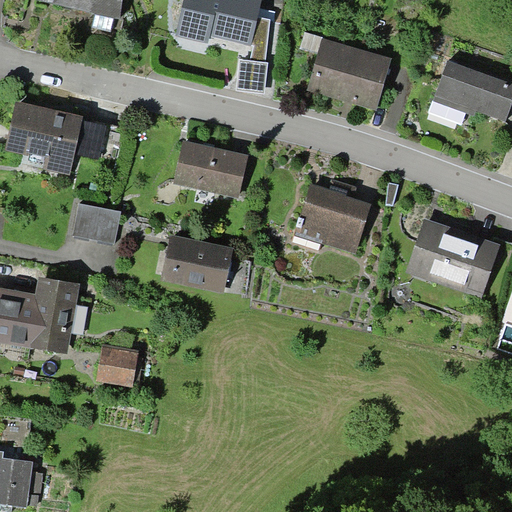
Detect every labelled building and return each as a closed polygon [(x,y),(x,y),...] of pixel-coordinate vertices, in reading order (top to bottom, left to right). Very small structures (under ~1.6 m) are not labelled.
[(38,0),(120,18),(122,0),(38,0)] [(261,0),(184,0),(176,36),(208,43),(209,36),(251,46),(251,44),(258,16),(261,0)] [(271,19),(258,16),(251,44),(254,45),(251,60),(241,58),(237,90),(264,93),(269,62),(265,61),(271,19)] [(392,56),(323,36),(307,90),(376,110),(392,56)] [(511,103),(511,83),(448,60),(433,101),(474,115),(476,111),(505,122),(511,103)] [(84,115),(17,100),(6,149),(46,158),(44,169),(70,175),(75,154),(83,120),(84,115)] [(107,125),(83,120),(75,154),(99,160),(107,125)] [(248,155),(184,140),(174,183),(238,198),(248,155)] [(327,188),(311,183),(294,236),(321,244),(356,254),(372,203),(355,198),(358,187),(330,178),(327,188)] [(399,184),(389,182),(385,205),(393,206),(399,184)] [(115,243),(121,211),(79,203),(73,235),(115,243)] [(501,244),(425,217),(406,272),(482,298),(501,244)] [(234,248),(171,235),(161,280),(225,293),(234,248)] [(36,294),(0,287),(0,340),(68,353),(71,333),(76,305),(80,283),(39,276),(36,294)] [(88,307),(76,305),(71,333),(83,335),(88,307)] [(132,387),(138,351),(102,345),(96,381),(132,387)] [(25,368),(15,367),(14,374),(24,376),(25,368)] [(0,440),(28,445),(31,419),(0,414),(0,440)] [(32,471),(33,462),(4,458),(4,452),(0,451),(0,503),(27,507),(27,505),(32,471)] [(43,472),(32,471),(27,505),(38,506),(39,495),(40,495),(43,472)]
